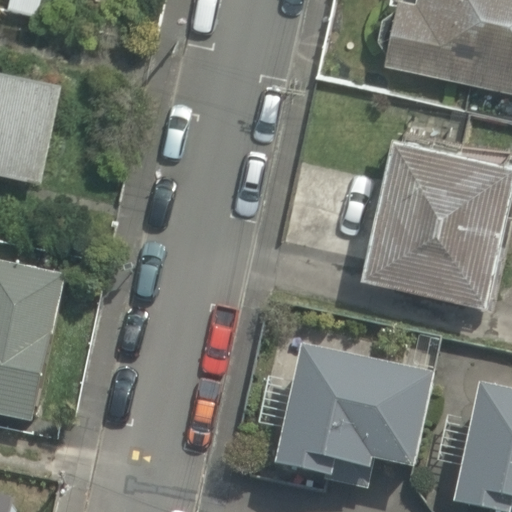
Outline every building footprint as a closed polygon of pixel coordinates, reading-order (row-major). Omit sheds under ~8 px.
[(511,0),(391,0),(379,56),(511,84),(511,0)] [(0,163),(34,169),(49,68),(0,61),(0,163)] [(486,302),(511,150),(367,125),(341,277),(486,302)] [(0,430),(20,435),(59,267),(0,253),(0,430)] [(284,347),(260,467),(335,482),(339,464),(394,475),(414,373),(284,347)] [(511,506),(511,387),(457,376),(428,511),(492,511),(495,503),(511,506)]
